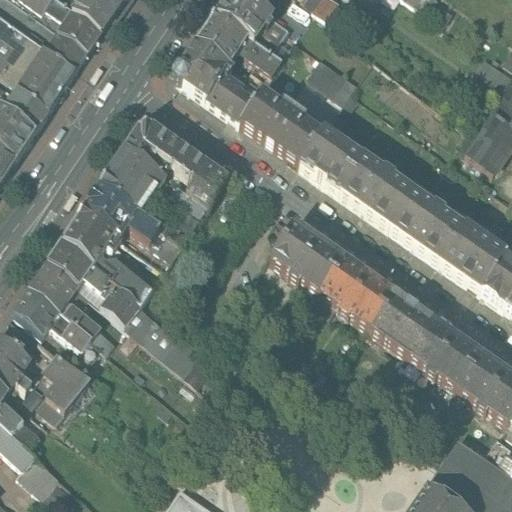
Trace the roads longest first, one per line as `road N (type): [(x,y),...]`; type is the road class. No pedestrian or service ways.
road 1 (residential): [(124,74),(511,349)]
road 2 (secondary): [(0,262),(124,74)]
